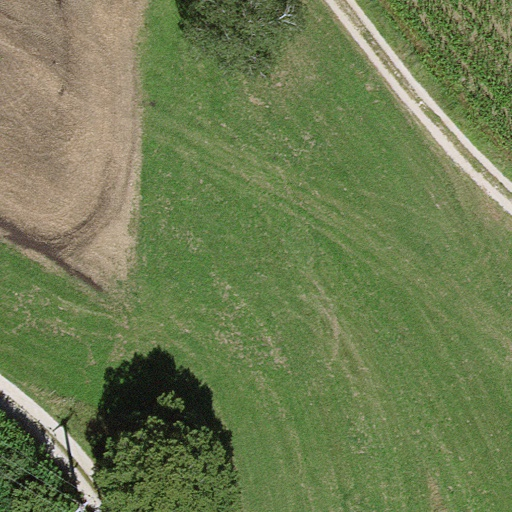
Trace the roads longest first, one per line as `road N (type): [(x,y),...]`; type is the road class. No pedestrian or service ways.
road 1 (track): [(511,204),(389,74),(332,0)]
road 2 (track): [(0,403),(62,451),(99,511)]
